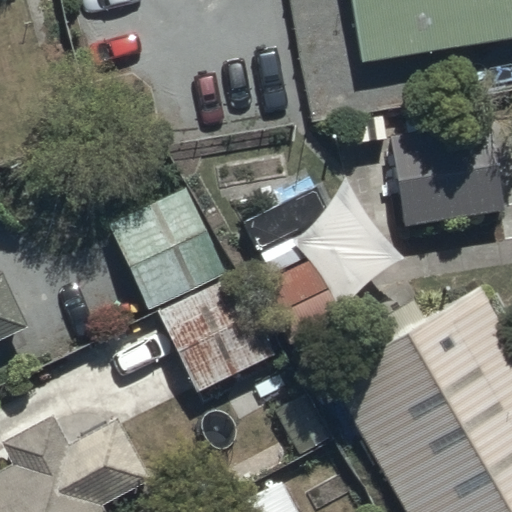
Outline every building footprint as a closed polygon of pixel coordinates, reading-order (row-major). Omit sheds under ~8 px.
[(511,0),(351,0),(363,73),(511,49),(511,0)] [(383,115),(397,205),(495,189),(481,100),(383,115)] [(225,271),(185,184),(105,221),(146,308),(225,271)] [(0,337),(27,324),(0,270),(0,337)] [(274,351),(235,270),(156,308),(196,389),(274,351)] [(409,511),(511,511),(511,337),(473,270),(321,357),(409,511)] [(147,475),(115,416),(67,441),(52,412),(1,439),(11,458),(0,464),(0,511),(107,511),(101,500),(147,475)] [(204,511),(296,511),(278,478),(247,495),(244,490),(204,511)]
